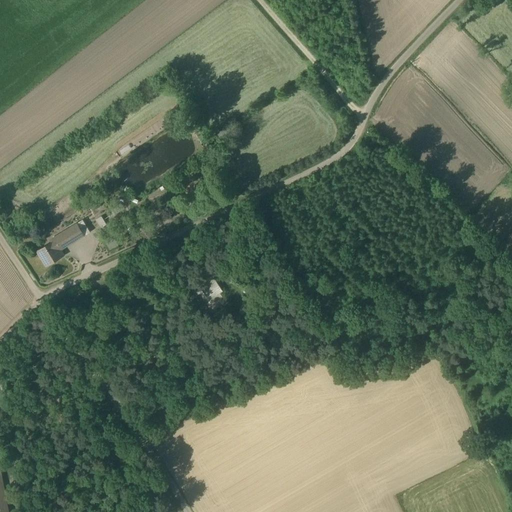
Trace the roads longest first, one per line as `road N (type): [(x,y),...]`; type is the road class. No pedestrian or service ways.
road 1 (unclassified): [(41,299),(345,152),(387,78),(460,0)]
road 2 (unclassified): [(41,299),(150,444),(189,511)]
road 3 (track): [(511,268),(361,118)]
road 4 (track): [(258,0),(361,118)]
